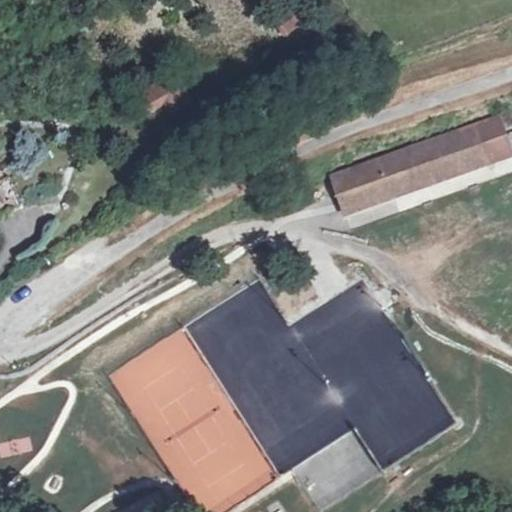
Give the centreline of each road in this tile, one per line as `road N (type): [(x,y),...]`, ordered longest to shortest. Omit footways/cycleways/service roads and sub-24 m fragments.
road 1 (residential): [(511,73),(302,145),(160,220),(63,283),(0,347)]
road 2 (track): [(511,353),(426,305),(384,261),(346,242),(265,229),(221,236),(31,348),(0,349)]
